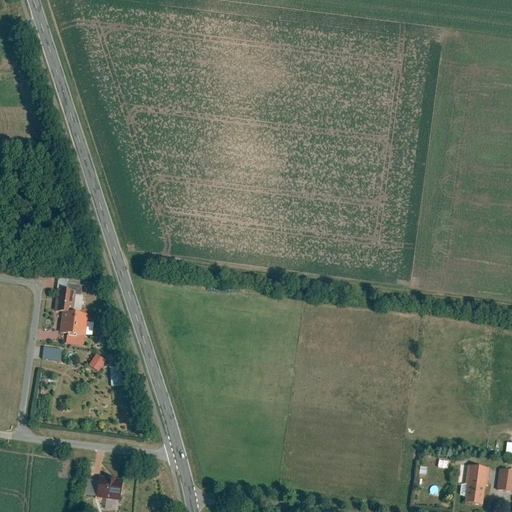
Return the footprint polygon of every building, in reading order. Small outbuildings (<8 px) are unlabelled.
[(84,293),(85,282),(63,279),(62,290),(77,292),(84,293)] [(77,292),(62,290),(59,312),(66,313),(75,314),(77,292)] [(75,314),(66,313),(64,333),(71,334),(86,336),(88,336),(91,315),(75,314)] [(86,336),(71,334),(70,345),(85,347),(86,336)] [(65,351),(47,348),(45,359),(63,362),(65,351)] [(109,361),(99,355),(92,367),(101,373),(109,361)] [(123,368),(113,368),(114,387),(124,386),(123,368)] [(489,471),(467,468),(463,505),(482,507),(484,490),(487,490),(489,471)] [(511,473),(499,471),(496,492),(511,493),(511,473)] [(125,481),(100,478),(100,483),(98,497),(122,500),(125,481)] [(87,496),(98,497),(100,483),(88,481),(87,496)]
